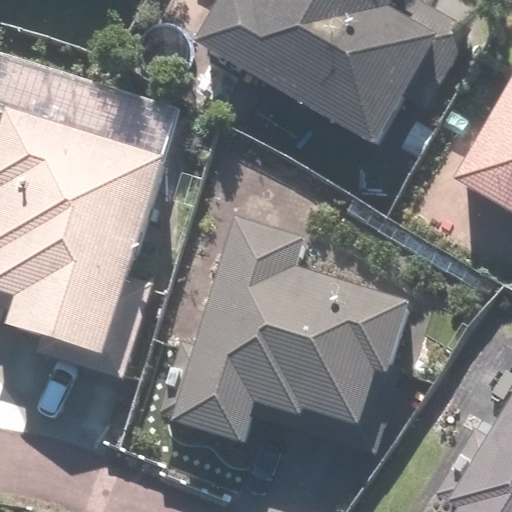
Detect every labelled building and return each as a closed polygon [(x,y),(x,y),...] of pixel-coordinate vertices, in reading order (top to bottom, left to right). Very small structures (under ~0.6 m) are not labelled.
[(224,0),(212,0),(181,56),(365,161),(397,105),(420,118),(472,28),(422,0),(245,0),(240,9),(224,0)] [(511,81),(502,76),(418,227),(511,278),(511,81)] [(165,175),(2,125),(0,132),(0,321),(4,323),(0,335),(0,355),(125,393),(156,289),(133,282),(165,175)] [(303,257),(223,236),(167,445),(240,465),(250,429),(289,440),(288,444),(370,466),(388,401),(379,398),(402,314),(295,285),(303,257)] [(511,511),(511,397),(485,442),(474,435),(426,511),(511,511)]
